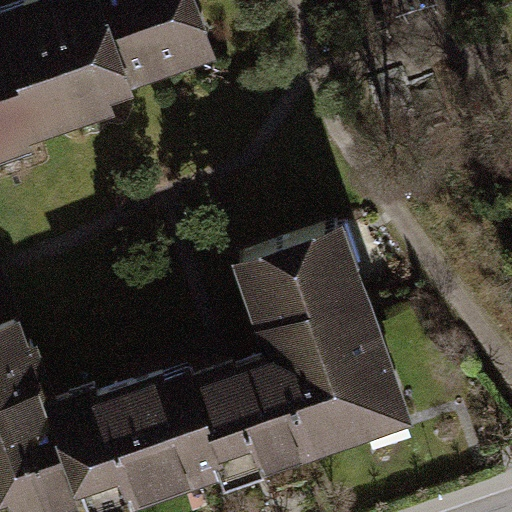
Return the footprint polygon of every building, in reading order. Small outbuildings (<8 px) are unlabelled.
[(207,55),(189,0),(0,0),(0,28),(32,130),(189,81),(183,63),(207,55)] [(32,130),(0,28),(0,162),(39,150),(32,130)] [(219,361),(173,375),(201,466),(209,492),(413,429),(346,213),(223,251),(254,350),(219,361)] [(4,264),(0,265),(0,511),(49,511),(78,504),(50,412),(4,264)] [(50,412),(78,504),(201,466),(173,375),(50,412)]
